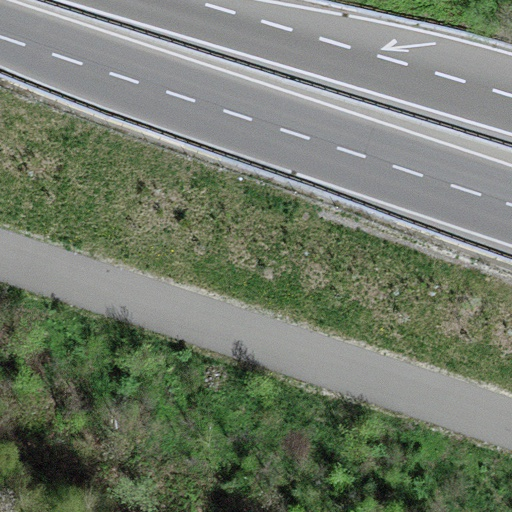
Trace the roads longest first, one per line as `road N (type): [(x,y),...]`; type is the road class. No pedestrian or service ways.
road 1 (trunk): [(0,18),(511,189)]
road 2 (motorway): [(511,108),(235,32)]
